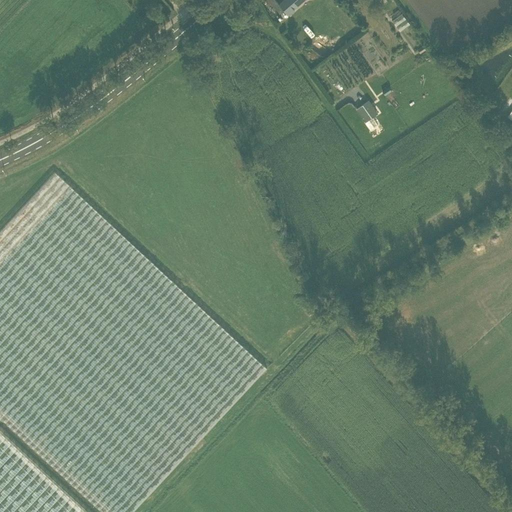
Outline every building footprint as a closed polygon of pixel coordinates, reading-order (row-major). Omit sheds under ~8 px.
[(283,0),(279,5),(284,11),(288,15),(304,0),(283,0)] [(402,13),(392,19),(399,30),(409,24),(402,13)] [(355,107),(364,121),(377,112),(369,98),(355,107)] [(0,418),(2,417),(103,511),(131,511),(266,367),(55,171),(0,230),(0,418)] [(0,511),(88,511),(0,429),(0,511)]
